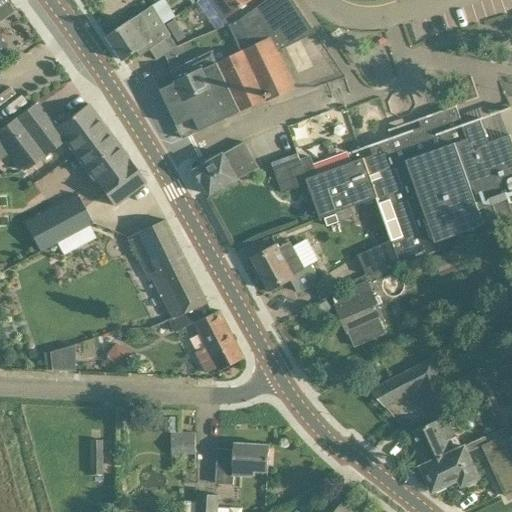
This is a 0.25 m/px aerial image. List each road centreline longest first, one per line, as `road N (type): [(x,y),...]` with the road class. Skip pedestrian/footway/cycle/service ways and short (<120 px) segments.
road 1 (residential): [(281,379),(192,397),(0,385)]
road 2 (tertiary): [(281,379),(159,160)]
road 3 (tertiary): [(426,511),(319,431),(281,379)]
road 4 (tertiary): [(159,160),(48,0)]
road 5 (residential): [(159,160),(332,96)]
road 6 (residential): [(324,0),(369,19),(445,0)]
